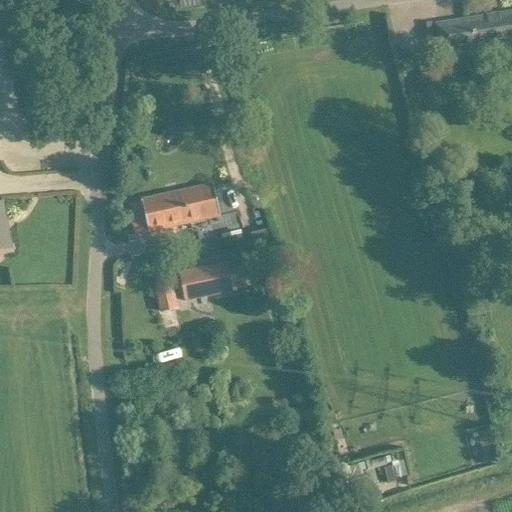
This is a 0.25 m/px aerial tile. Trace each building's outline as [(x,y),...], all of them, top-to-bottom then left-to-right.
[(511,13),(446,24),(451,55),(511,44),(511,13)] [(212,185),(181,192),(186,213),(181,215),(183,225),(220,216),(212,185)] [(129,205),(136,236),(155,232),(183,225),(181,215),(186,213),(181,192),(141,201),(141,202),(129,205)] [(0,203),(0,251),(12,249),(2,203),(0,203)] [(446,219),(433,221),(435,233),(448,230),(446,219)] [(265,228),(249,233),(257,262),(273,257),(265,228)] [(231,264),(179,274),(184,301),(236,291),(231,264)] [(278,277),(264,281),(268,298),(283,295),(278,277)] [(171,281),(154,284),(159,313),(176,310),(171,281)]
